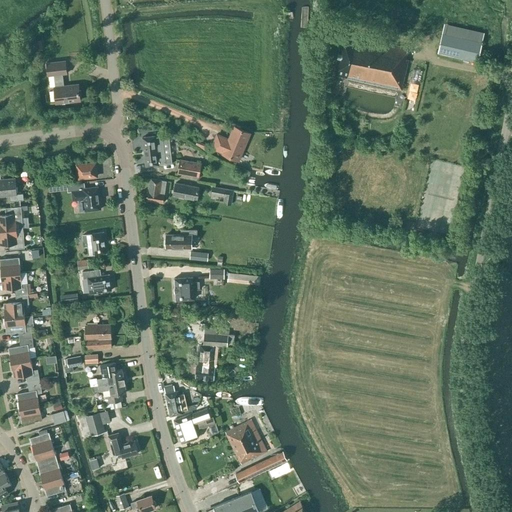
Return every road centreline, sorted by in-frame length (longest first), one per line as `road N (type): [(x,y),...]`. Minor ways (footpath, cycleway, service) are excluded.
road 1 (unclassified): [(480,511),(453,366),(511,20)]
road 2 (tertiary): [(193,511),(156,397),(123,163),(112,136)]
road 3 (track): [(108,16),(269,6),(270,28)]
road 4 (unclassified): [(112,136),(106,0)]
